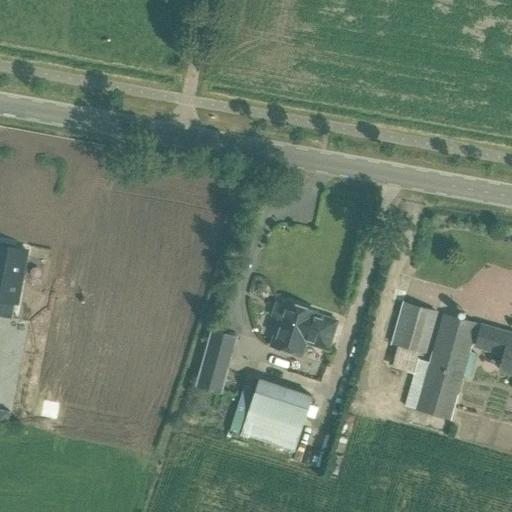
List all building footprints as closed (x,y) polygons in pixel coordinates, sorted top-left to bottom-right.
[(0,317),(11,319),(14,303),(12,303),(22,250),(14,248),(12,245),(0,243),(0,317)] [(279,318),(270,345),(302,355),(306,342),(328,349),(337,320),(315,313),(316,311),(285,301),(284,304),(278,302),(275,304),(272,313),(274,316),(279,318)] [(403,302),(390,344),(426,354),(438,312),(403,302)] [(443,314),(415,410),(450,420),(462,377),(469,352),(477,324),(443,314)] [(473,347),(504,356),(500,370),(511,373),(511,336),(511,335),(511,331),(481,322),(473,347)] [(210,329),(194,386),(218,393),(233,335),(210,329)] [(469,352),(462,377),(471,379),(477,354),(469,352)] [(294,452),(313,397),(260,380),(241,435),(294,452)] [(234,388),(228,409),(235,411),(241,390),(234,388)]
